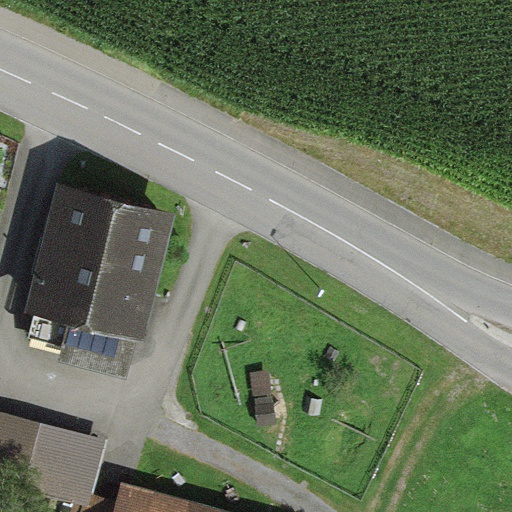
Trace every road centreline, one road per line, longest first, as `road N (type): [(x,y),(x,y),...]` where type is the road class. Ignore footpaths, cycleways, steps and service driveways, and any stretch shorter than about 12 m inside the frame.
road 1 (primary): [(0,68),(240,183),(404,279)]
road 2 (track): [(138,398),(165,428),(323,511)]
road 3 (primary): [(404,279),(475,347),(511,370)]
